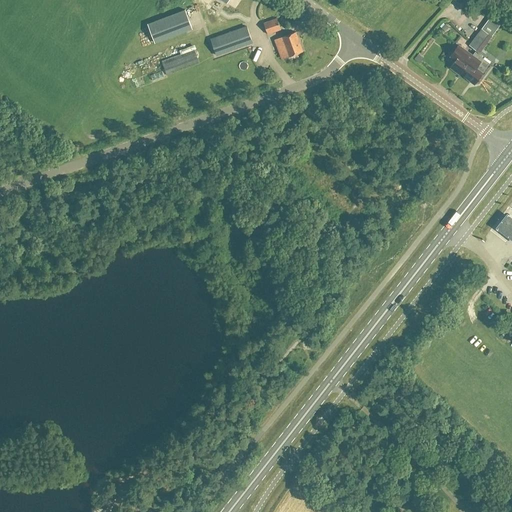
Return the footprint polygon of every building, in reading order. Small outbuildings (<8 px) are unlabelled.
[(154,43),(192,29),(185,9),(147,23),(154,43)] [(267,34),(281,30),(276,18),(263,23),(267,34)] [(470,45),(480,53),(496,30),(486,23),(470,45)] [(216,55),(252,43),(246,26),(210,39),(216,55)] [(288,57),(303,52),(295,32),(281,37),(288,57)] [(475,52),(473,55),(459,45),(452,54),(457,58),(450,68),(460,75),(461,74),(475,84),(482,73),(475,68),(483,58),(475,52)] [(165,73),(198,61),(194,49),(161,61),(165,73)] [(511,219),(506,215),(495,230),(511,242),(511,219)] [(402,223),(385,243),(390,248),(407,227),(402,223)] [(511,511),(511,496),(508,493),(496,504),(503,511),(511,511)]
